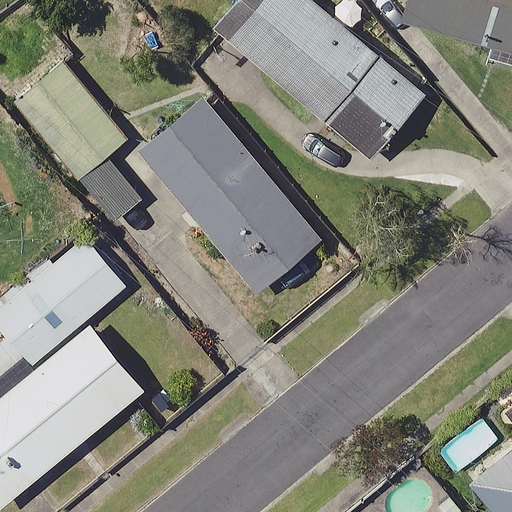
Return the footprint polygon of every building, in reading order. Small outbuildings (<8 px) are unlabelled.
[(424,84),(322,0),(224,0),(208,20),(367,151),(424,84)] [(511,46),(511,0),(399,0),(395,16),(511,46)] [(125,133),(59,52),(12,89),(78,170),(125,133)] [(316,232),(199,88),(133,141),(250,285),(316,232)] [(86,230),(0,299),(0,323),(28,357),(126,279),(86,230)] [(0,244),(0,277),(16,265),(0,244)] [(0,497),(141,380),(87,314),(0,386),(0,497)] [(511,511),(511,435),(466,472),(498,511),(511,511)]
